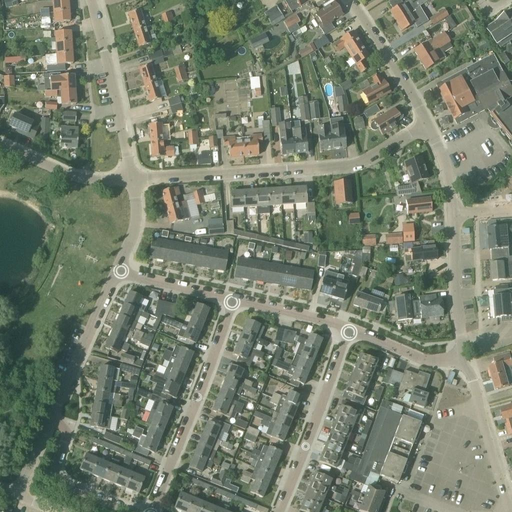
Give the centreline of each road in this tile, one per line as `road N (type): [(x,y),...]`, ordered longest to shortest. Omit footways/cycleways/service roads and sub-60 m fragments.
road 1 (residential): [(424,122),(348,165),(134,180)]
road 2 (residential): [(152,511),(233,300)]
road 3 (residential): [(280,511),(349,330)]
road 4 (residential): [(134,180),(90,0)]
road 5 (residential): [(504,511),(465,474),(461,356)]
road 6 (residential): [(50,420),(116,272)]
road 7 (residential): [(131,511),(56,477),(65,437),(50,420)]
road 8 (residential): [(424,122),(349,0)]
road 9 (residential): [(134,180),(72,175),(0,142)]
road 10 (residential): [(461,356),(453,215)]
road 11 (residential): [(233,300),(116,272)]
road 12 (residential): [(349,330),(233,300)]
